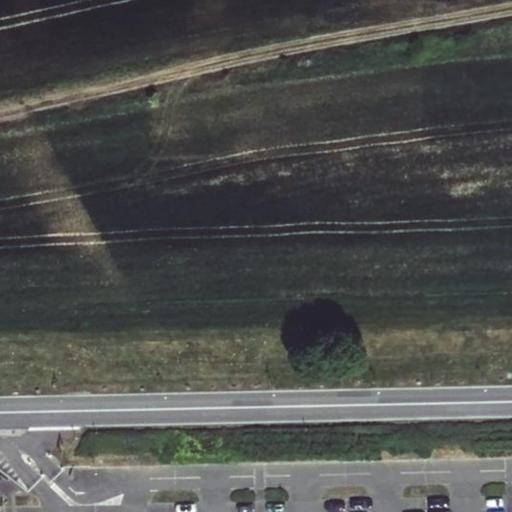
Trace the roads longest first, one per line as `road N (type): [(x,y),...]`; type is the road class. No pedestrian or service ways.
road 1 (track): [(511,11),(0,114)]
road 2 (tertiary): [(511,402),(0,413)]
